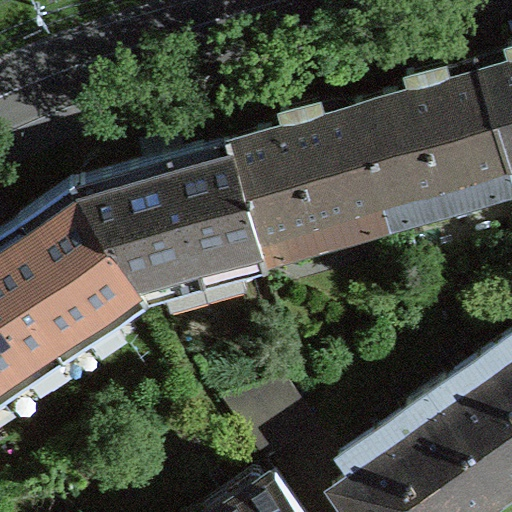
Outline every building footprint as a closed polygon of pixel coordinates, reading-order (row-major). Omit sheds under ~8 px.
[(511,35),(507,37),(510,48),(498,52),(480,57),(511,169),(511,35)] [(446,55),(406,66),(409,77),(385,84),(354,93),(390,220),(511,184),(511,169),(480,57),(449,66),(446,55)] [(228,129),(264,256),(390,220),(354,93),(323,102),(320,91),(281,102),(284,113),(264,119),(228,129)] [(264,256),(228,129),(120,160),(73,174),(147,293),(264,256)] [(0,222),(0,383),(4,389),(147,293),(73,174),(0,222)] [(426,381),(501,489),(511,481),(511,323),(446,369),(445,368),(426,381)] [(263,449),(316,415),(285,371),(222,389),(263,449)] [(351,466),(333,478),(356,511),(467,511),(501,489),(426,381),(407,395),(409,399),(338,448),(351,466)] [(205,511),(307,511),(274,464),(205,511)]
